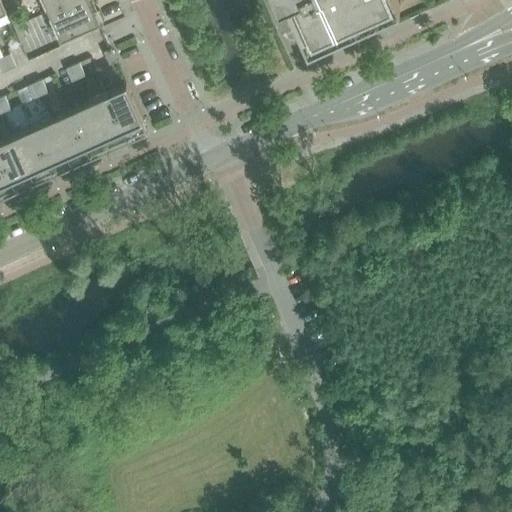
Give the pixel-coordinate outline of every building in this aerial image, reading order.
[(70,0),(43,0),(47,7),(48,10),(70,0)] [(104,20),(99,9),(94,11),(89,0),(70,0),(48,10),(50,15),(50,14),(59,34),(61,39),(104,20)] [(398,0),(287,0),(307,44),(400,3),(398,0)] [(21,23),(16,11),(8,14),(14,26),(21,23)] [(26,34),(21,23),(14,26),(19,38),(26,34)] [(16,66),(10,52),(3,55),(9,69),(16,66)] [(9,69),(3,55),(0,56),(0,65),(3,72),(9,69)] [(85,75),(79,62),(72,64),(78,78),(85,75)] [(78,78),(72,64),(65,67),(71,81),(78,78)] [(48,91),(42,78),(36,81),(41,94),(48,91)] [(41,94),(36,81),(29,84),(35,97),(41,94)] [(147,129),(126,82),(106,91),(128,138),(147,129)] [(128,138),(106,91),(88,99),(109,146),(128,138)] [(10,108),(4,95),(0,96),(0,103),(4,111),(10,108)] [(109,146),(88,99),(69,107),(90,155),(109,146)] [(90,155),(69,107),(51,116),(72,163),(90,155)] [(72,163),(51,116),(32,124),(53,172),(72,163)] [(53,172),(32,124),(13,132),(35,180),(53,172)] [(35,180),(13,132),(0,138),(0,152),(16,188),(35,180)] [(0,195),(16,188),(0,152),(0,195)]
